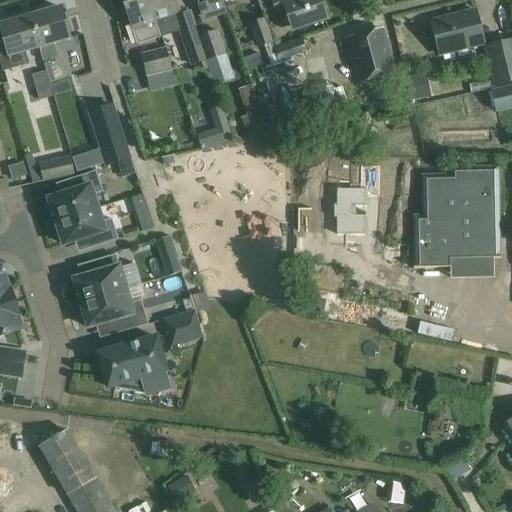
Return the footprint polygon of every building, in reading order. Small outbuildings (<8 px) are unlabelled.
[(161,37),(148,0),(122,0),(129,18),(128,19),(137,45),(160,36),(161,38),(161,37)] [(205,62),(188,12),(180,15),(176,4),(174,0),(148,0),(161,37),(179,31),(191,66),(205,62)] [(196,0),(199,5),(198,5),(204,22),(227,14),(222,0),(196,0)] [(258,0),(262,13),(275,8),(278,18),(291,14),(296,30),(327,20),(320,0),(258,0)] [(60,8),(29,17),(38,47),(39,47),(43,61),(57,57),(53,42),(69,38),(60,8)] [(191,11),(188,12),(205,62),(205,61),(214,86),(235,79),(218,30),(200,36),(191,11)] [(439,55),(482,44),(474,11),(431,22),(439,55)] [(38,47),(29,17),(0,25),(0,27),(3,39),(1,39),(4,48),(0,49),(0,63),(3,72),(29,64),(25,51),(38,47)] [(276,53),(264,18),(250,23),(258,48),(263,46),(267,56),(276,53)] [(347,40),(358,80),(392,71),(381,30),(347,40)] [(511,39),(484,46),(494,88),(511,83),(511,39)] [(302,40),(275,49),(280,62),(307,53),(302,40)] [(141,54),(150,93),(177,86),(173,68),(171,68),(166,48),(141,54)] [(123,72),(124,87),(144,86),(143,71),(123,72)] [(45,72),(32,76),(39,101),(52,97),(45,72)] [(422,76),(406,79),(411,101),(427,97),(422,76)] [(55,110),(86,107),(84,82),(53,85),(55,110)] [(511,84),(490,90),(495,112),(511,107),(511,84)] [(242,118),(249,139),(267,133),(260,112),(242,118)] [(118,124),(96,132),(106,166),(129,159),(118,124)] [(202,152),(231,145),(228,132),(199,139),(202,152)] [(266,158),(263,143),(254,144),(256,160),(266,158)] [(39,163),(43,181),(75,175),(71,156),(39,163)] [(174,164),(173,156),(162,158),(164,166),(174,164)] [(428,160),(408,160),(408,189),(394,189),(394,217),(428,218),(428,160)] [(448,190),(448,160),(428,160),(428,218),(462,217),(462,189),(448,190)] [(336,189),(336,205),(333,205),(333,219),(336,219),(336,236),(367,236),(367,197),(379,197),(379,167),(360,167),(360,189),(336,189)] [(102,192),(96,171),(69,180),(73,191),(48,199),(50,204),(46,207),(50,218),(54,218),(56,222),(97,209),(93,195),(102,192)] [(7,177),(0,178),(0,191),(9,190),(7,177)] [(136,209),(146,206),(142,194),(132,198),(136,209)] [(97,209),(56,222),(57,226),(54,229),(57,240),(61,240),(63,245),(87,237),(90,249),(118,240),(111,219),(102,222),(97,209)] [(115,255),(83,265),(86,276),(76,279),(73,279),(74,282),(75,282),(77,290),(73,291),(77,305),(125,288),(115,255)] [(181,272),(176,255),(161,259),(167,277),(181,272)] [(378,300),(376,312),(396,315),(398,305),(427,311),(432,283),(393,276),(388,302),(378,300)] [(0,307),(15,303),(10,290),(9,290),(5,277),(0,278),(0,307)] [(454,326),(474,330),(476,319),(466,317),(471,290),(432,283),(427,311),(456,316),(454,326)] [(125,288),(77,305),(82,319),(86,318),(88,325),(88,326),(89,328),(91,327),(113,320),(117,333),(149,323),(141,300),(129,303),(125,288)] [(15,303),(0,307),(0,337),(22,330),(18,317),(19,316),(15,303)] [(194,311),(163,320),(171,347),(202,338),(194,311)] [(391,319),(389,331),(407,333),(408,321),(391,319)] [(156,337),(98,354),(108,388),(114,386),(115,388),(114,389),(144,395),(170,387),(156,337)] [(25,352),(0,348),(0,375),(21,378),(25,352)] [(483,428),(491,390),(436,378),(427,416),(483,428)] [(15,398),(14,406),(31,408),(31,406),(32,400),(15,398)] [(511,417),(502,424),(511,440),(511,417)] [(115,511),(69,430),(39,447),(76,511),(115,511)] [(175,443),(161,441),(160,451),(175,452),(175,443)] [(444,468),(447,473),(452,480),(460,475),(453,462),(444,468)] [(177,504),(196,492),(186,476),(167,487),(177,504)] [(386,496),(402,499),(405,483),(389,480),(386,496)] [(378,511),(374,503),(358,511),(378,511)]
